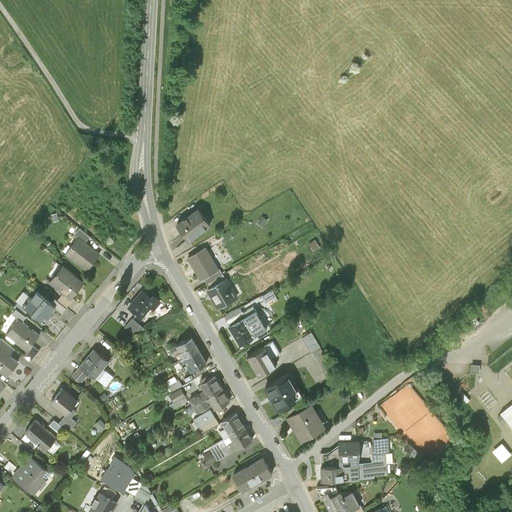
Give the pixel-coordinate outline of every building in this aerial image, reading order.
[(208,222),(197,207),(176,223),(187,238),(208,222)] [(262,215),(257,221),(263,225),(268,220),(262,215)] [(75,234),(79,238),(85,243),(89,238),(79,229),(75,234)] [(85,243),(79,238),(66,254),(87,270),(100,254),(85,243)] [(217,270),(204,246),(188,255),(202,279),(204,277),(217,270)] [(83,281),(63,266),(50,283),(64,293),(70,298),(83,281)] [(217,270),(204,277),(207,282),(220,274),(217,270)] [(236,296),(226,278),(209,288),(219,306),(236,296)] [(151,296),(143,289),(129,306),(142,318),(150,308),(154,311),(162,301),(153,293),(151,296)] [(52,303),(37,291),(31,299),(29,297),(23,306),(28,310),(44,323),(48,318),(48,319),(52,314),(51,314),(56,308),(55,307),(55,306),(52,303)] [(70,298),(64,293),(57,301),(66,307),(72,299),(70,298)] [(55,306),(55,307),(56,308),(62,312),(66,307),(57,301),(55,299),(52,303),(55,306)] [(15,307),(17,309),(24,315),(28,310),(23,306),(18,302),(15,307)] [(230,323),(244,315),(239,308),(225,316),(229,323),(230,323)] [(13,313),(19,318),(22,320),(26,316),(24,315),(17,309),(13,313)] [(259,333),(247,313),(244,315),(230,323),(242,343),(259,333)] [(145,326),(132,315),(124,325),(130,331),(142,329),(145,326)] [(22,320),(19,318),(6,333),(27,350),(39,334),(22,320)] [(322,345),(313,330),(302,336),(312,351),(322,345)] [(176,357),(179,362),(200,350),(193,337),(185,341),(184,341),(175,346),(176,347),(170,350),(174,358),(176,357)] [(0,339),(0,344),(1,345),(10,353),(14,348),(1,338),(0,339)] [(272,341),(266,345),(273,358),(280,354),(272,341)] [(10,353),(1,345),(0,346),(0,369),(7,376),(19,361),(10,353)] [(273,358),(266,345),(248,354),(259,374),(277,364),(273,358)] [(339,371),(322,345),(312,351),(328,378),(339,371)] [(39,351),(33,346),(25,356),(26,357),(31,361),(39,351)] [(108,361),(94,350),(80,366),(89,374),(94,378),(108,361)] [(177,373),(183,370),(186,376),(208,364),(200,350),(179,362),(172,365),(177,373)] [(89,374),(80,366),(72,376),(81,383),(89,374)] [(302,394),(289,371),(265,385),(278,408),(302,394)] [(193,406),(224,388),(216,375),(211,378),(210,375),(201,380),(202,383),(200,384),(201,385),(198,387),(201,391),(189,398),(193,406)] [(349,390),(358,384),(352,376),(344,381),(344,382),(349,390)] [(175,377),(167,382),(167,383),(169,386),(177,382),(175,377)] [(177,382),(169,386),(170,387),(173,393),(181,388),(183,387),(179,380),(177,382)] [(170,387),(169,386),(167,383),(162,386),(164,391),(170,387)] [(411,444),(435,426),(406,385),(381,403),(411,444)] [(185,396),(181,388),(173,393),(169,395),(174,403),(185,397),(185,396)] [(230,399),(224,388),(193,406),(197,412),(211,404),(214,409),(217,407),(219,410),(224,407),(222,404),(230,399)] [(77,401),(63,389),(51,403),(66,415),(69,418),(71,418),(75,412),(75,411),(72,407),(77,401)] [(185,397),(174,403),(170,405),(172,410),(187,401),(185,397)] [(511,400),(502,409),(511,422),(511,400)] [(327,425),(312,402),(288,417),(303,440),(327,425)] [(215,416),(211,409),(195,419),(199,426),(200,425),(215,416)] [(229,436),(245,427),(236,412),(220,421),(224,428),(229,436)] [(69,418),(66,415),(59,423),(69,432),(76,423),(71,418),(69,418)] [(219,422),(215,416),(200,425),(204,431),(219,422)] [(56,437),(35,419),(24,431),(26,432),(39,443),(46,449),(56,437)] [(194,429),(199,426),(195,419),(190,423),(194,429)] [(100,420),(95,425),(101,432),(107,426),(100,420)] [(252,440),(245,427),(229,436),(225,438),(210,447),(218,460),(252,440)] [(225,438),(229,436),(224,428),(220,430),(225,438)] [(34,448),(39,443),(26,432),(21,437),(34,448)] [(346,463),(347,480),(375,478),(376,477),(387,476),(385,454),(391,453),(390,437),(373,438),(373,443),(371,443),(372,462),(361,463),(346,463)] [(359,440),(343,442),(338,443),(338,445),(339,464),(346,463),(361,463),(359,440)] [(502,461),(511,453),(503,441),(492,449),(502,461)] [(339,464),(338,445),(329,453),(321,454),(321,465),(339,464)] [(90,452),(87,449),(81,458),(84,460),(90,452)] [(112,462),(102,479),(124,492),(126,488),(132,477),(135,473),(131,465),(116,457),(118,454),(114,452),(109,460),(112,462)] [(208,465),(216,461),(212,454),(211,454),(210,452),(203,455),(205,458),(204,458),(208,465)] [(272,472),(262,456),(232,474),(242,490),(272,472)] [(46,470),(30,457),(23,465),(22,464),(13,474),(35,492),(46,479),(41,475),(46,470)] [(10,462),(5,468),(11,473),(16,467),(10,462)] [(339,464),(321,465),(322,481),(347,480),(346,463),(339,464)] [(98,474),(91,470),(88,475),(95,479),(98,474)] [(142,483),(132,477),(126,488),(135,494),(139,487),(142,483)] [(104,486),(100,492),(113,499),(116,494),(104,486)] [(318,486),(327,503),(343,495),(340,491),(338,492),(335,486),(318,486)] [(133,497),(143,503),(145,501),(146,503),(151,494),(139,487),(135,494),(133,497)] [(343,495),(327,503),(331,511),(347,511),(349,511),(359,506),(351,491),(343,495)] [(100,492),(89,511),(90,511),(111,511),(117,502),(113,499),(100,492)] [(143,503),(138,511),(152,511),(146,503),(145,501),(143,503)] [(180,511),(175,503),(162,511),(163,511),(180,511)]
